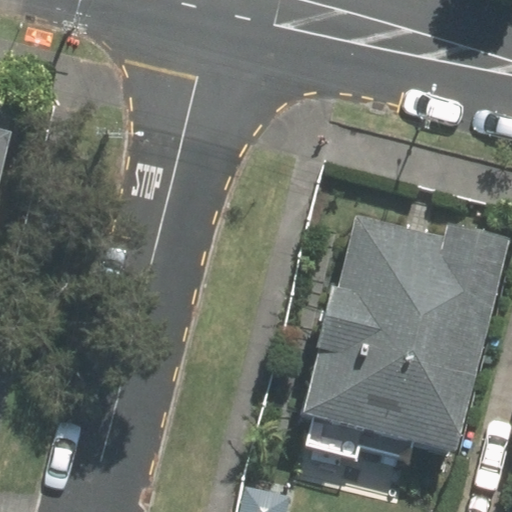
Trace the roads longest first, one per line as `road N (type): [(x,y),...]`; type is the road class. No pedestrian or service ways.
road 1 (residential): [(220,0),(90,511)]
road 2 (secondary): [(511,66),(255,0)]
